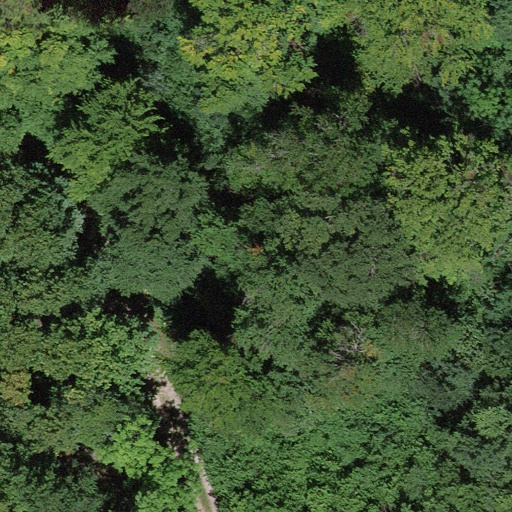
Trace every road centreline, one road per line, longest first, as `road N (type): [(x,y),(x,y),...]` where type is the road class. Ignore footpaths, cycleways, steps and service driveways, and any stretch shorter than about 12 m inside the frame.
road 1 (track): [(0,101),(42,155),(114,297),(195,511)]
road 2 (track): [(178,467),(118,470),(0,433)]
